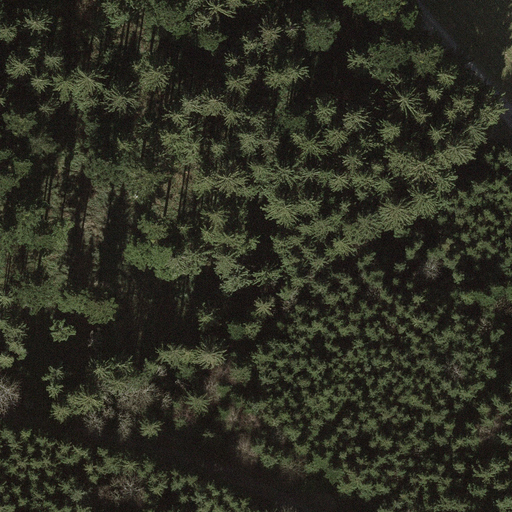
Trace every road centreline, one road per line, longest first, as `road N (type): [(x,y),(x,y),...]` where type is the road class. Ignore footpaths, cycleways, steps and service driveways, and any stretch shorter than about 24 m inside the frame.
road 1 (track): [(302,511),(169,455),(0,416)]
road 2 (track): [(402,0),(511,124)]
